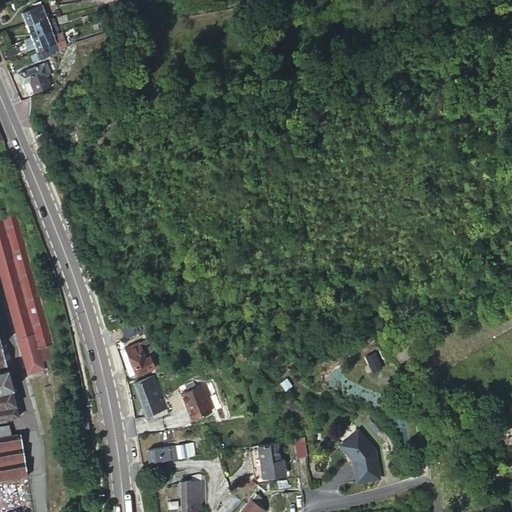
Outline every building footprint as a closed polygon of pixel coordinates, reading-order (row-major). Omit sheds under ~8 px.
[(22,12),(27,25),(38,21),(40,27),(49,24),(48,20),(42,5),(22,12)] [(0,8),(0,18),(10,14),(7,6),(0,8)] [(60,33),(55,17),(48,20),(49,24),(40,27),(42,32),(44,38),(54,35),(60,33)] [(27,25),(31,36),(42,32),(40,27),(38,21),(27,25)] [(59,49),(54,35),(44,38),(42,32),(31,36),(32,37),(37,51),(41,49),(43,55),(59,49)] [(1,51),(4,59),(19,53),(16,45),(1,51)] [(17,72),(22,83),(30,80),(34,93),(51,86),(48,76),(52,74),(47,62),(17,72)] [(0,274),(25,363),(48,357),(46,350),(50,348),(46,334),(51,333),(14,203),(0,206),(0,274)] [(125,348),(119,351),(127,367),(133,364),(137,373),(155,365),(150,354),(146,356),(139,341),(125,348)] [(0,412),(17,409),(9,382),(11,381),(0,342),(0,412)] [(141,403),(161,397),(163,396),(155,375),(134,382),(141,403)] [(201,384),(180,392),(191,419),(212,411),(201,384)] [(141,403),(142,405),(146,416),(167,408),(163,396),(161,397),(141,403)] [(82,422),(89,421),(87,408),(80,409),(82,422)] [(488,434),(494,446),(511,437),(511,431),(500,408),(485,416),(493,432),(488,434)] [(0,429),(12,428),(11,418),(0,419),(0,429)] [(12,428),(0,429),(0,473),(29,468),(21,426),(12,428)] [(355,485),(381,481),(372,433),(347,437),(355,485)] [(176,444),(178,458),(191,456),(189,443),(176,444)] [(146,448),(148,462),(178,458),(176,444),(146,448)] [(282,476),(280,461),(278,444),(251,447),(252,455),(261,454),(264,478),(282,476)] [(261,454),(252,455),(256,480),(264,478),(261,454)] [(200,477),(195,474),(195,475),(195,481),(182,482),(183,511),(204,511),(203,481),(206,481),(205,480),(203,478),(200,477)] [(263,511),(265,511),(256,504),(261,499),(255,494),(240,511),(263,511)]
